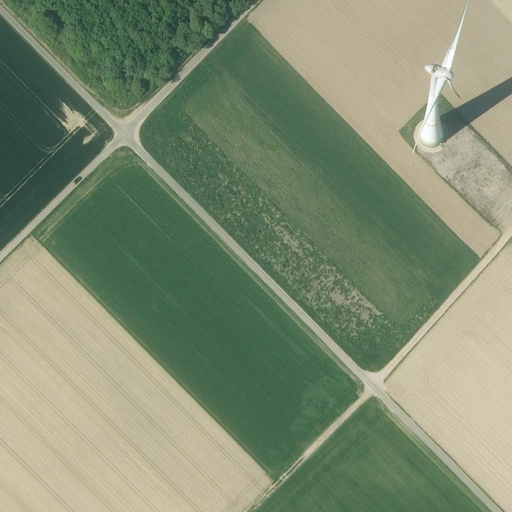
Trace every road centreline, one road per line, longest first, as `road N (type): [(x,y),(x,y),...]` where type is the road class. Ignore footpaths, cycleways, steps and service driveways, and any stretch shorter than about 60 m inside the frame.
road 1 (unclassified): [(256,0),(0,257)]
road 2 (track): [(122,135),(371,387)]
road 3 (track): [(371,387),(511,229)]
road 4 (track): [(247,511),(371,387)]
road 5 (track): [(371,387),(495,511)]
road 6 (track): [(122,135),(0,11)]
